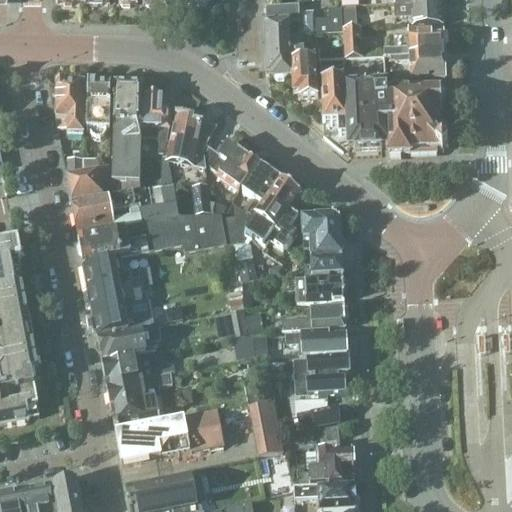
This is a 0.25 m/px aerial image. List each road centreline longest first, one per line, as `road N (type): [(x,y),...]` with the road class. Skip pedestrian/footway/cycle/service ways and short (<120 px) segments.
road 1 (tertiary): [(420,256),(195,72),(132,53),(30,48)]
road 2 (residential): [(98,453),(26,85),(30,48)]
road 3 (residential): [(420,256),(477,208),(490,185),(491,0)]
road 4 (tertiary): [(442,511),(431,501),(420,256)]
